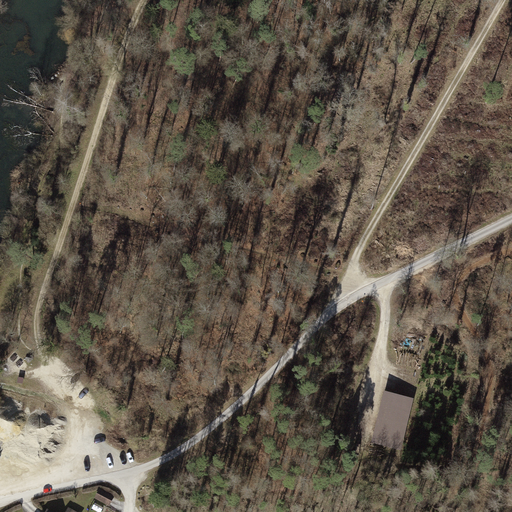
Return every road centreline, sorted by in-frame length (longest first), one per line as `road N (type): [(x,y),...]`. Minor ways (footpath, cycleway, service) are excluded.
road 1 (track): [(145,0),(38,314),(33,364),(122,474)]
road 2 (track): [(122,474),(195,442),(346,301),(511,217)]
road 3 (track): [(346,301),(361,256),(507,0)]
road 4 (track): [(379,283),(384,329),(363,444)]
road 5 (unclassified): [(0,502),(122,474)]
